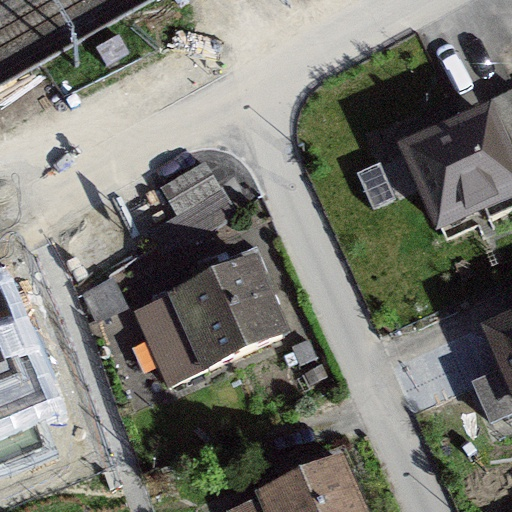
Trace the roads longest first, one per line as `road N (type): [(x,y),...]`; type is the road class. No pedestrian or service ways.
road 1 (residential): [(249,98),(427,511)]
road 2 (residential): [(249,98),(58,199),(38,228)]
road 3 (residential): [(400,0),(249,98)]
